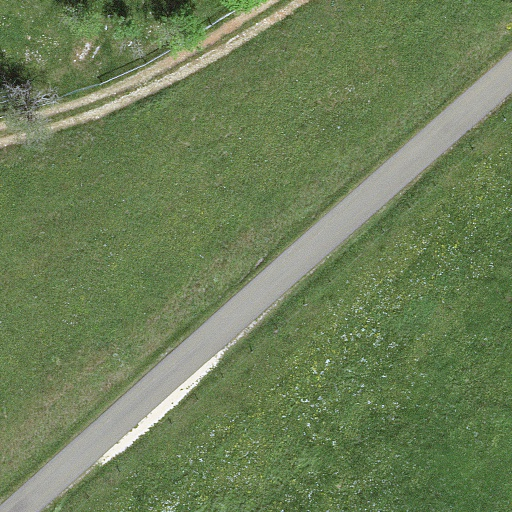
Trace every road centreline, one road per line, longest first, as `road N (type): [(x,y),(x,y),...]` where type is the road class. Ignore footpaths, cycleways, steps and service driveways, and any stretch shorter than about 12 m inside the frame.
road 1 (unclassified): [(511,71),(19,511)]
road 2 (track): [(300,0),(132,94),(0,135)]
